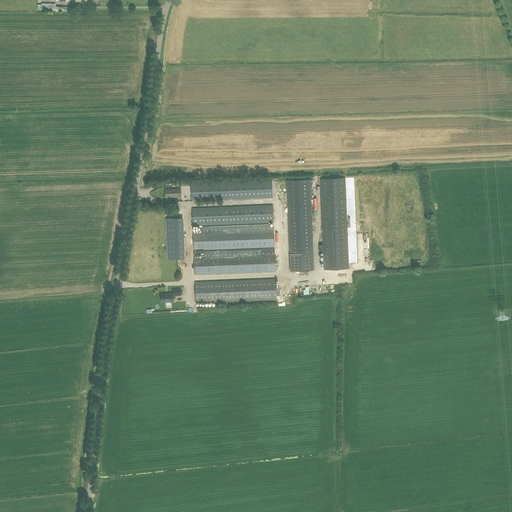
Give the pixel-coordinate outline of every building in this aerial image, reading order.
[(345,178),(320,179),(324,269),(348,268),(345,178)] [(310,179),(287,180),(290,271),(314,270),(310,179)] [(272,180),(191,183),(192,201),(273,198),(272,180)] [(165,190),(166,197),(181,196),(180,189),(165,190)] [(273,205),(192,208),(193,226),(274,222),(273,205)] [(166,219),(167,234),(182,233),(182,218),(166,219)] [(193,232),(194,250),(233,249),(275,247),(274,229),(193,232)] [(275,271),(275,255),(194,258),(194,274),(275,271)] [(276,300),(275,279),(195,282),(196,303),(276,300)] [(325,293),(325,284),(301,284),(301,293),(325,293)] [(161,294),(161,302),(174,302),(174,299),(176,299),(176,295),(181,295),(181,289),(173,289),(173,293),(161,294)]
